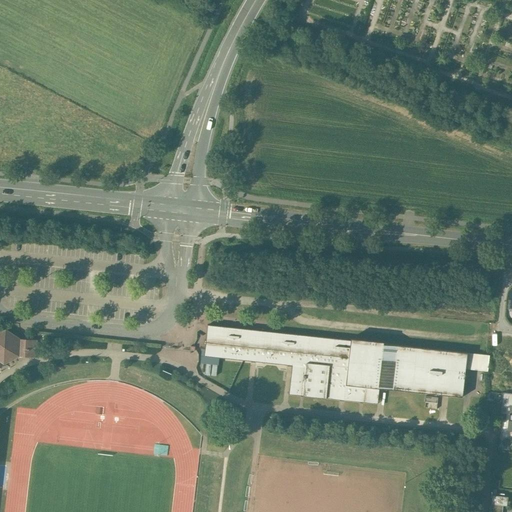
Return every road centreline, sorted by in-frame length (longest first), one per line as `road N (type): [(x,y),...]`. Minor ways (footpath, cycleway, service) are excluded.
road 1 (tertiary): [(511,245),(183,210)]
road 2 (secondary): [(183,210),(218,80),(256,0)]
road 3 (secondary): [(183,210),(0,191)]
road 4 (residential): [(481,511),(495,382)]
